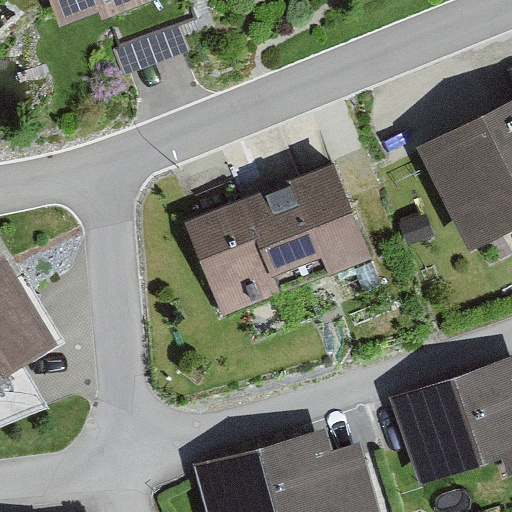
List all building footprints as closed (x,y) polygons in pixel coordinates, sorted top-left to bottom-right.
[(69,0),(83,33),(165,0),(69,0)] [(511,104),(429,148),(487,258),(511,244),(511,104)] [(355,170),(200,229),(238,327),(392,267),(355,170)] [(10,259),(0,265),(0,411),(78,356),(10,259)] [(511,364),(410,402),(439,483),(511,457),(511,460),(511,364)] [(341,426),(205,465),(218,511),(396,511),(377,444),(349,452),(341,426)]
